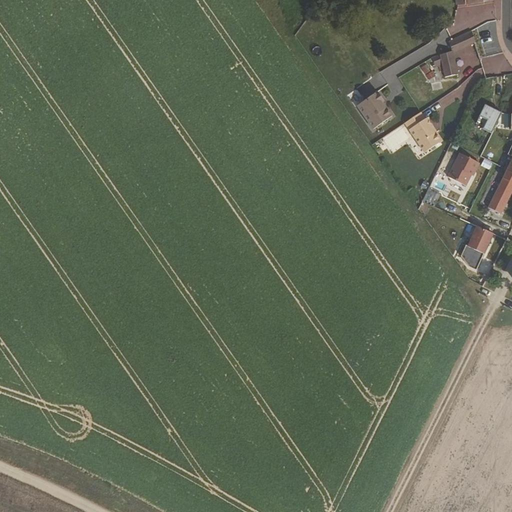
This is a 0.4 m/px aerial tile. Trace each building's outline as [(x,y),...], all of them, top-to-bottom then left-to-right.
[(438,36),(447,41),(451,33),(442,29),(438,36)] [(475,43),(471,32),(448,43),(451,53),(432,59),(435,69),(442,66),(445,78),(457,75),(453,59),(460,55),(458,51),(462,49),(475,43)] [(354,105),(371,130),(393,115),(375,90),(354,105)] [(474,124),(491,131),(499,111),(483,104),(474,124)] [(424,120),(420,113),(404,124),(424,154),(439,143),(439,141),(435,135),(433,134),(430,129),(431,128),(426,119),(424,120)] [(456,152),(446,178),(467,187),(478,161),(456,152)] [(482,159),(480,166),(490,169),(492,162),(482,159)] [(511,172),(506,170),(487,207),(500,214),(511,191),(511,172)] [(429,188),(423,203),(433,207),(439,192),(429,188)] [(472,226),(459,262),(490,273),(503,237),(472,226)]
